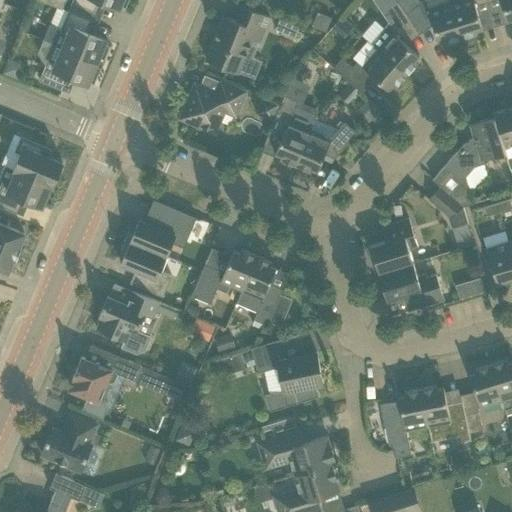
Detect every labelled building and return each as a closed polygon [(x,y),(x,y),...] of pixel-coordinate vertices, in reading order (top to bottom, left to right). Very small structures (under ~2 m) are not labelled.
[(73,0),(72,4),(94,13),(99,0),(100,0),(119,8),(121,5),(126,7),(128,0),(73,0)] [(374,19),(361,34),(368,40),(370,42),(378,49),(406,74),(417,62),(414,60),(419,54),(404,41),(393,32),(398,26),(401,31),(412,24),(412,23),(396,0),(373,0),(388,22),(383,27),(374,19)] [(419,0),(396,0),(412,23),(415,27),(427,19),(431,17),(432,22),(438,41),(445,39),(446,43),(461,38),(449,0),(421,0),(420,0),(419,0)] [(449,0),(461,38),(477,33),(476,30),(482,28),(475,5),(487,1),(487,0),(449,0)] [(511,0),(487,0),(487,1),(490,0),(500,0),(507,20),(511,18),(511,0)] [(270,16),(258,11),(240,3),(234,18),(224,14),(206,59),(215,63),(214,65),(227,70),(228,68),(237,72),(252,38),(259,41),(270,16)] [(70,8),(61,30),(49,25),(43,39),(62,47),(97,61),(98,59),(103,61),(110,44),(105,42),(106,39),(87,31),(92,18),(74,10),(70,8)] [(325,32),(331,17),(317,11),(311,26),(325,32)] [(370,42),(368,40),(353,57),(357,61),(352,66),(342,57),(333,67),(357,89),(371,74),(388,89),(393,84),(395,86),(406,74),(370,42)] [(97,61),(62,47),(57,60),(49,57),(40,79),(63,89),(68,75),(88,84),(89,81),(94,83),(101,66),(96,64),(97,61)] [(9,57),(3,72),(17,78),(21,69),(19,61),(9,57)] [(222,83),(217,93),(195,84),(181,117),(215,131),(224,109),(234,114),(244,92),(222,83)] [(284,95),(272,125),(284,130),(283,134),(275,152),(281,155),(280,158),(295,165),(310,129),(315,119),(317,113),(296,104),(297,100),(284,95)] [(368,98),(358,108),(371,119),(380,109),(368,98)] [(272,120),(278,105),(262,99),(256,114),(272,120)] [(511,105),(492,112),(494,116),(504,147),(511,144),(511,105)] [(437,173),(432,179),(440,185),(449,193),(459,181),(460,182),(474,165),(484,162),(483,158),(505,151),(504,147),(494,116),(470,123),(475,139),(464,142),(456,151),(444,164),(437,173)] [(310,129),(295,165),(310,171),(311,167),(317,170),(324,154),(335,158),(357,132),(344,121),(338,128),(318,120),(315,119),(310,129)] [(21,153),(15,167),(14,168),(53,185),(62,163),(41,154),(44,146),(21,136),(15,150),(21,153)] [(3,180),(0,187),(0,204),(17,211),(22,198),(42,206),(51,185),(53,186),(53,185),(14,168),(10,180),(4,177),(3,180)] [(473,202),(469,190),(460,182),(459,181),(449,193),(463,206),(473,202)] [(463,206),(449,193),(440,185),(429,198),(448,215),(451,226),(468,222),(463,206)] [(497,202),(499,211),(511,207),(511,205),(509,198),(497,202)] [(487,215),(499,211),(497,202),(484,206),(487,215)] [(129,229),(125,239),(167,256),(172,242),(184,247),(185,244),(192,226),(196,217),(163,203),(159,212),(154,225),(139,219),(134,231),(129,229)] [(400,204),(393,205),(394,216),(401,215),(400,204)] [(0,267),(8,271),(24,233),(0,222),(0,216),(1,215),(0,215),(0,267)] [(377,267),(379,272),(413,262),(409,248),(417,246),(414,236),(409,217),(394,222),(389,227),(392,238),(367,246),(374,268),(377,267)] [(161,271),(166,256),(125,239),(121,249),(126,251),(120,263),(135,269),(130,282),(148,290),(163,296),(172,275),(161,271)] [(511,277),(511,252),(508,241),(486,248),(497,282),(511,277)] [(229,285),(241,290),(256,255),(241,248),(240,252),(234,249),(224,271),(205,263),(191,295),(210,303),(217,287),(226,291),(229,285)] [(271,261),(256,255),(241,290),(242,290),(237,302),(257,311),(254,319),(267,324),(279,294),(267,289),(276,267),(270,264),(271,261)] [(409,293),(414,308),(444,298),(438,279),(436,273),(426,276),(425,273),(417,275),(413,262),(379,272),(387,300),(409,293)] [(480,277),(465,282),(469,295),(484,291),(480,277)] [(137,351),(146,347),(151,336),(138,330),(145,312),(153,315),(159,301),(151,298),(133,290),(127,303),(107,295),(99,315),(101,316),(96,328),(109,333),(111,337),(117,339),(121,338),(125,340),(123,345),(137,351)] [(159,301),(155,310),(172,317),(185,311),(159,301)] [(189,305),(186,312),(194,315),(197,308),(189,305)] [(203,319),(197,334),(209,339),(216,324),(203,319)] [(231,332),(215,337),(220,351),(235,346),(231,332)] [(265,394),(270,410),(299,401),(318,395),(315,384),(323,383),(317,355),(306,358),(305,354),(283,358),(277,339),(251,347),(258,372),(275,367),(279,370),(283,389),(265,394)] [(221,373),(246,366),(242,350),(216,357),(221,373)] [(82,409),(103,418),(108,407),(105,403),(99,400),(107,382),(114,380),(122,362),(106,355),(102,365),(81,356),(72,379),(70,386),(71,390),(88,397),(82,409)] [(135,380),(141,365),(129,359),(123,375),(135,380)] [(507,413),(511,411),(511,360),(507,362),(506,359),(490,364),(502,400),(507,413)] [(480,407),(502,400),(490,364),(475,368),(476,372),(469,374),(480,407)] [(135,380),(134,381),(146,386),(153,369),(141,365),(135,380)] [(172,378),(165,394),(180,400),(186,384),(174,379),(172,378)] [(436,385),(420,388),(428,426),(429,426),(432,440),(456,435),(457,442),(458,442),(460,450),(471,447),(469,439),(471,439),(465,415),(463,409),(448,412),(443,387),(437,389),(436,385)] [(389,402),(384,403),(381,404),(389,443),(395,447),(397,456),(412,453),(407,431),(428,426),(420,388),(404,391),(405,395),(398,396),(400,403),(394,404),(394,401),(389,402)] [(478,411),(465,415),(471,439),(469,432),(483,429),(478,411)] [(41,453),(60,461),(81,469),(92,444),(89,442),(97,423),(89,420),(71,413),(65,426),(67,427),(64,432),(52,427),(41,453)] [(175,440),(189,445),(195,430),(181,425),(175,440)] [(299,428),(257,441),(262,459),(265,468),(283,463),(290,460),(294,474),(332,463),(331,460),(334,459),(336,455),(335,448),(331,446),(327,434),(303,441),(299,428)] [(163,450),(150,444),(144,459),(157,464),(163,450)] [(290,489),(273,495),(276,504),(278,511),(312,511),(323,509),(319,496),(340,490),(336,478),(338,474),(336,467),(332,465),(332,463),(294,474),(298,487),(290,489)] [(50,487),(79,499),(85,485),(56,472),(50,487)] [(369,501),(372,511),(417,511),(421,511),(413,486),(369,501)] [(223,488),(210,492),(212,498),(225,494),(223,488)] [(64,511),(66,507),(50,501),(46,511),(45,511),(22,511),(18,511),(17,511),(64,511)]
